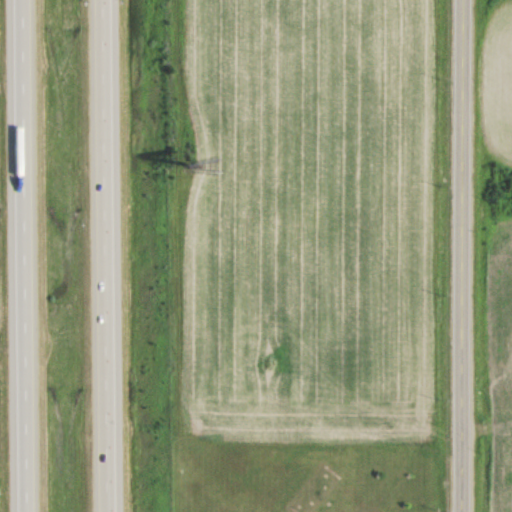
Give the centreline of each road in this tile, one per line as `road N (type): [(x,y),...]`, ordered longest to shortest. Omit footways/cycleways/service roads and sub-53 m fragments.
road 1 (motorway): [(107,511),(100,0)]
road 2 (motorway): [(20,0),(27,511)]
road 3 (residential): [(455,511),(459,0)]
